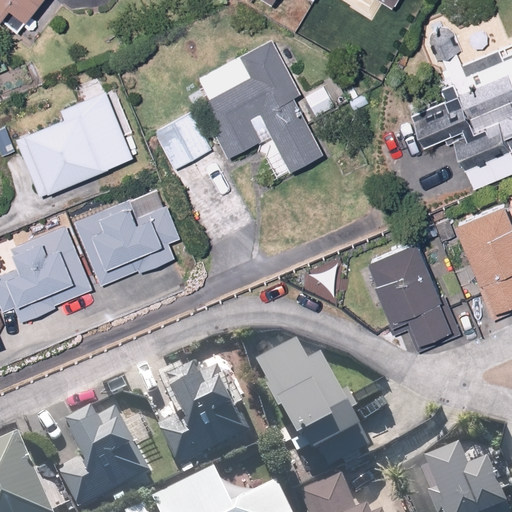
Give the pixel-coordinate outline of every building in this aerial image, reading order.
[(0,0),(0,26),(5,20),(18,30),(42,0),(0,0)] [(237,0),(262,15),(271,0),(303,0),(310,4),(312,0),(372,0),(390,11),(396,0),(237,0)] [(448,24),(427,37),(451,99),(404,117),(417,150),(443,140),(465,196),(511,177),(511,54),(501,59),(498,51),(464,65),(448,24)] [(265,43),(236,62),(247,80),(195,109),(225,162),(266,139),(286,175),(320,156),(291,104),(297,100),(265,43)] [(57,122),(15,141),(42,200),(127,162),(97,94),(53,113),(57,122)] [(185,113),(150,135),(173,171),(208,150),(185,113)] [(126,201),(69,227),(100,290),(138,272),(141,279),(171,265),(163,248),(175,242),(159,207),(135,219),(126,201)] [(447,227),(449,232),(484,320),(511,308),(511,248),(495,207),(447,227)] [(9,274),(0,276),(0,313),(9,309),(15,323),(88,293),(61,229),(1,254),(9,274)] [(359,260),(361,265),(381,329),(401,323),(409,347),(445,335),(415,242),(359,260)] [(294,344),(251,363),(285,448),(294,444),(302,464),(353,436),(313,356),(303,365),(294,344)] [(192,364),(142,385),(160,419),(152,423),(176,468),(250,428),(219,370),(201,380),(192,364)] [(92,407),(59,425),(74,462),(55,470),(72,511),(83,511),(157,481),(141,445),(122,453),(114,433),(123,429),(114,408),(96,416),(92,407)] [(44,511),(14,435),(0,440),(0,511),(44,511)] [(511,485),(511,484),(503,462),(494,441),(479,447),(486,464),(462,473),(452,449),(412,466),(431,511),(508,511),(500,491),(511,485)] [(511,458),(503,462),(511,484),(511,458)] [(282,511),(271,486),(250,497),(217,484),(213,474),(120,511),(282,511)] [(375,511),(373,511),(365,511),(364,508),(354,511),(351,511),(338,478),(294,496),(300,511),(375,511)]
